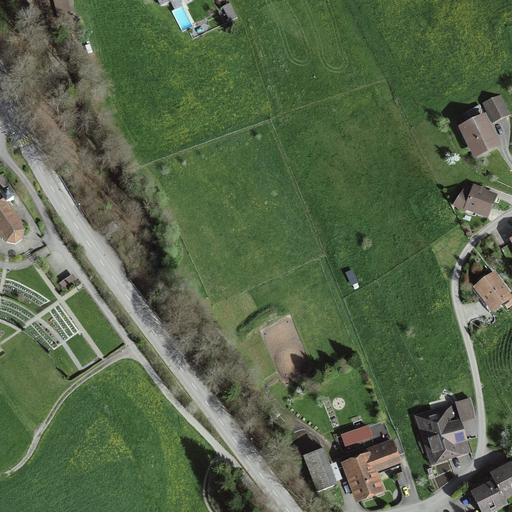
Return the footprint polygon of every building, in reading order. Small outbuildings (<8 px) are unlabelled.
[(230,22),(237,18),(231,6),(224,10),(230,22)] [(493,123),(510,115),(500,96),(484,104),(493,123)] [(496,145),(483,120),(464,129),(477,155),(496,145)] [(491,208),(494,196),(493,196),(474,189),(471,196),(464,192),(455,206),(464,212),(467,208),(488,216),(491,208)] [(24,231),(21,227),(22,226),(7,204),(14,199),(9,192),(2,197),(0,193),(0,235),(3,239),(4,238),(7,243),(15,244),(22,240),(24,231)] [(494,276),(477,288),(493,310),(510,298),(494,276)] [(61,285),(64,290),(74,283),(70,278),(61,285)] [(462,422),(474,418),(468,400),(456,404),(462,422)] [(469,448),(455,404),(416,417),(430,460),(469,448)] [(346,444),(371,436),(368,427),(343,436),(346,444)] [(372,472),(400,461),(392,442),(365,453),(364,450),(341,459),(352,487),(355,486),(360,499),(380,491),(372,472)] [(336,485),(323,450),(304,457),(318,493),(336,485)] [(511,464),(491,476),(495,482),(489,485),(472,494),(481,511),(489,511),(495,509),(496,511),(508,505),(505,500),(511,496),(511,464)] [(396,475),(400,487),(407,485),(403,473),(396,475)]
